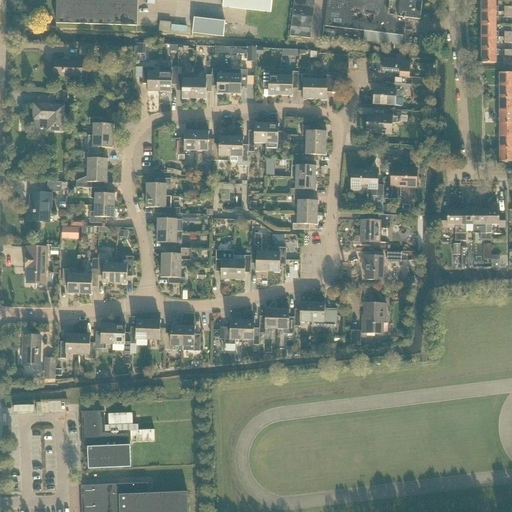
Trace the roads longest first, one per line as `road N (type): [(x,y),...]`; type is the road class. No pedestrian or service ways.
road 1 (residential): [(147,304),(227,303),(324,278),(332,267),(338,132),(326,114),(277,108),(171,116),(139,129),(125,182),(147,277)]
road 2 (residential): [(468,176),(452,0)]
road 3 (residential): [(0,314),(147,304)]
